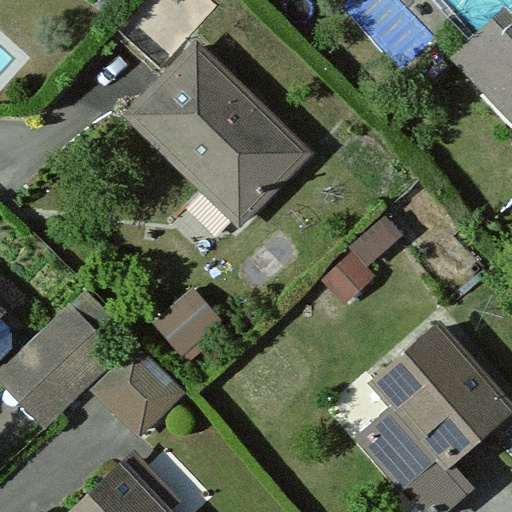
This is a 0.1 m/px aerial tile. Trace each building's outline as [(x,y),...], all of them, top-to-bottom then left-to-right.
[(511,0),(443,0),(479,36),(511,13),(511,0)] [(511,13),(479,36),(453,61),(511,122),(511,13)] [(199,42),(125,117),(242,232),(315,157),(199,42)] [(218,316),(190,285),(150,322),(178,353),(218,316)] [(118,353),(67,299),(0,363),(0,384),(40,427),(118,353)] [(445,456),(506,404),(432,316),(362,375),(384,401),(348,432),(395,487),(402,481),(428,511),(439,511),(471,485),(445,456)] [(183,390),(135,342),(89,388),(137,436),(183,390)] [(166,511),(164,510),(177,498),(130,447),(58,511),(166,511)]
